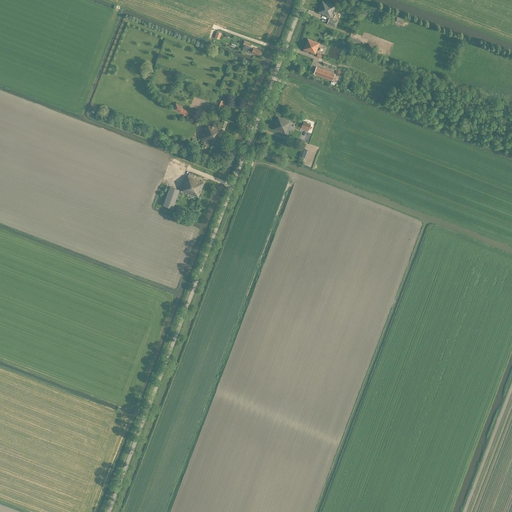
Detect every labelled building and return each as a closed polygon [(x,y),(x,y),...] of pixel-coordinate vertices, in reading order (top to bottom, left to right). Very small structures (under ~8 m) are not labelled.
[(322,1),(318,12),(330,17),(335,6),(322,1)] [(391,52),(394,43),(372,35),(371,39),(373,40),(371,45),(391,52)] [(350,36),(348,42),(359,46),(361,40),(350,36)] [(308,39),(304,49),(315,54),(319,43),(308,39)] [(247,47),(245,52),(251,54),(252,53),(260,56),(262,51),(253,48),(250,47),(249,48),(247,47)] [(316,67),(314,74),(332,81),(335,74),(316,67)] [(214,109),(221,111),(224,101),(218,99),(214,109)] [(187,115),(188,111),(182,108),(182,106),(175,104),(173,111),(187,115)] [(278,117),(273,129),(286,134),(290,122),(278,117)] [(227,122),(222,120),(219,127),(207,123),(206,127),(205,126),(200,139),(218,145),(227,122)] [(303,121),(301,128),(309,131),(311,124),(303,121)] [(308,149),(302,147),(299,156),(304,158),(308,149)] [(185,180),(184,184),(202,190),(204,183),(194,179),(196,175),(189,173),(187,181),(185,180)] [(199,198),(202,190),(184,184),(181,191),(199,198)] [(179,190),(170,187),(163,206),(173,209),(179,190)]
